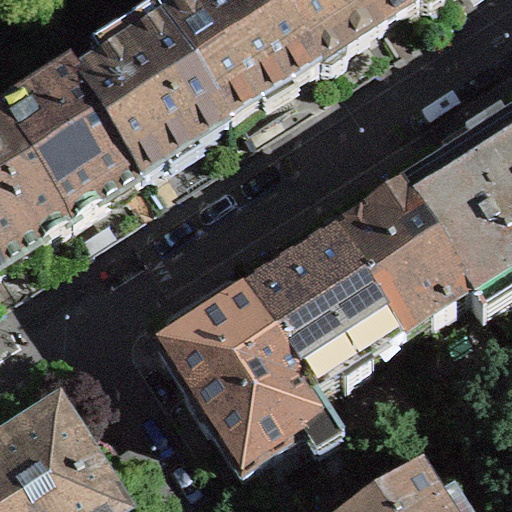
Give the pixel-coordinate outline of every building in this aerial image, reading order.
[(269,0),(214,0),(165,32),(230,134),(319,77),(269,0)] [(331,79),(345,70),(347,60),(383,36),(359,0),(269,0),(319,77),(321,77),(331,79)] [(359,0),(383,36),(420,13),(430,16),(443,7),(444,0),(359,0)] [(230,134),(165,32),(76,88),(142,190),(230,134)] [(142,190),(76,88),(70,78),(26,106),(34,120),(9,136),(72,235),(142,190)] [(473,308),(477,315),(511,291),(511,131),(406,200),(404,197),(402,198),(473,308)] [(0,275),(3,279),(72,235),(9,136),(0,141),(0,275)] [(423,321),(432,334),(473,308),(402,198),(368,220),(370,223),(336,244),(397,338),(423,321)] [(373,379),(361,361),(397,338),(336,244),(246,301),(307,395),(333,379),(345,397),(373,379)] [(297,500),(304,511),(373,511),(380,508),(307,395),(246,301),(159,358),(243,488),(306,448),(327,481),(297,500)] [(0,458),(0,511),(115,511),(58,422),(0,458)] [(440,511),(421,482),(380,508),(373,511),(440,511)]
